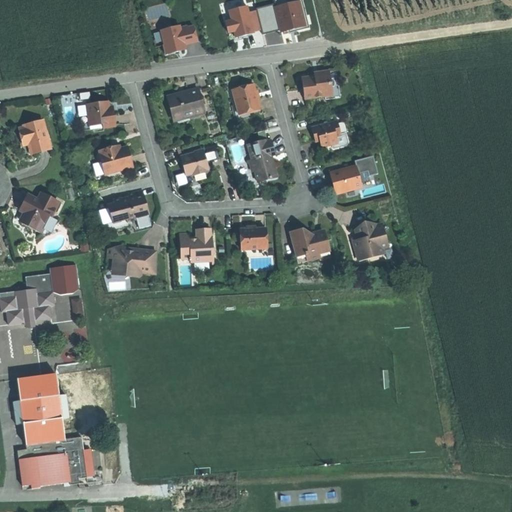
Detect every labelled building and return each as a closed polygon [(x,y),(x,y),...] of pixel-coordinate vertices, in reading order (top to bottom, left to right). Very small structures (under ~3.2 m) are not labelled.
[(307,25),(301,0),(287,0),(257,7),(263,35),(307,25)] [(261,32),(256,5),(229,9),(231,20),(225,20),(227,33),(234,32),(235,36),(261,32)] [(195,23),(161,28),(164,53),(188,50),(187,44),(198,43),(195,23)] [(330,84),(337,84),(336,72),(329,73),(330,84)] [(319,78),(314,78),(301,80),(303,90),(304,100),(324,97),(331,96),(330,84),(329,73),(319,74),(319,78)] [(331,96),(324,97),(324,101),(339,99),(337,84),(330,84),(331,96)] [(253,86),(232,91),(236,105),(233,106),(236,121),(249,118),(247,113),(259,111),(258,104),(257,101),(255,98),(255,94),(253,86)] [(181,117),(182,119),(203,114),(197,90),(169,97),(172,107),(169,107),(171,113),(172,119),(181,117)] [(110,114),(108,102),(86,105),(88,117),(90,117),(91,127),(103,126),(103,128),(115,127),(114,117),(113,114),(110,114)] [(319,141),(334,137),(340,136),(336,122),(311,129),(313,136),(315,143),(319,141)] [(43,124),(25,128),(25,129),(23,130),(27,148),(29,148),(31,157),(41,155),(49,153),(43,124)] [(336,144),(334,137),(319,141),(321,148),(336,144)] [(269,140),(247,146),(251,161),(248,162),(251,172),(254,172),(257,183),(276,178),(272,163),(270,157),(274,156),(269,140)] [(111,152),(110,149),(99,151),(100,156),(99,156),(101,164),(105,163),(107,174),(131,168),(128,158),(130,158),(129,154),(127,148),(119,150),(111,152)] [(192,177),(204,173),(204,171),(207,170),(202,152),(180,158),(182,169),(185,176),(191,174),(192,177)] [(353,162),(355,168),(357,175),(366,173),(368,177),(377,175),(372,157),(353,162)] [(334,195),(360,188),(357,175),(355,168),(329,175),(331,184),(334,195)] [(206,179),(204,173),(192,177),(191,174),(185,176),(187,185),(206,179)] [(142,191),(128,195),(128,197),(120,199),(121,202),(107,205),(111,224),(122,221),(124,219),(127,222),(148,217),(145,204),(142,191)] [(46,219),(48,220),(50,221),(58,207),(41,198),(38,205),(41,207),(49,212),(46,219)] [(19,224),(36,233),(44,218),(46,219),(49,212),(41,207),(38,205),(28,200),(24,207),(20,215),(23,216),(19,224)] [(40,236),(48,220),(46,219),(44,218),(36,233),(40,236)] [(381,247),(386,246),(381,225),(376,227),(363,224),(358,228),(354,232),(356,240),(351,241),(355,256),(363,254),(364,260),(383,255),(381,247)] [(202,230),(196,230),(196,240),(189,241),(189,235),(179,236),(180,260),(189,260),(190,263),(212,262),(211,238),(210,238),(210,230),(202,230)] [(240,251),(267,250),(266,230),(253,230),(239,231),(240,251)] [(318,255),(327,253),(328,252),(324,234),(313,237),(302,231),(297,232),(290,234),(295,256),(306,254),(308,262),(319,259),(318,255)] [(124,271),(127,276),(128,278),(138,279),(141,275),(154,276),(155,253),(135,250),(134,253),(130,252),(126,252),(122,246),(108,250),(106,259),(113,260),(112,269),(124,271)] [(267,258),(267,250),(240,251),(240,253),(243,253),(244,259),(267,258)] [(328,260),(327,253),(318,255),(319,259),(319,262),(328,260)] [(306,254),(295,256),(297,264),(308,262),(306,254)] [(37,294),(52,293),(62,294),(74,293),(79,289),(76,265),(50,268),(51,274),(25,277),(27,290),(36,289),(37,294)] [(54,306),(52,293),(37,294),(36,289),(27,290),(14,292),(15,297),(0,299),(0,304),(1,312),(6,311),(7,325),(26,323),(34,322),(51,320),(49,306),(54,306)] [(79,299),(72,300),(74,316),(81,315),(79,299)] [(61,419),(68,418),(66,396),(58,397),(55,376),(17,380),(20,402),(13,403),(16,425),(22,424),(25,446),(64,441),(64,440),(61,419)] [(78,417),(68,418),(61,419),(64,440),(81,438),(78,417)] [(89,437),(81,438),(86,477),(94,477),(89,437)] [(81,438),(64,440),(64,441),(25,446),(26,450),(17,451),(21,487),(30,486),(31,490),(40,489),(40,487),(63,484),(62,479),(68,478),(69,485),(78,484),(78,479),(86,478),(86,477),(81,438)]
